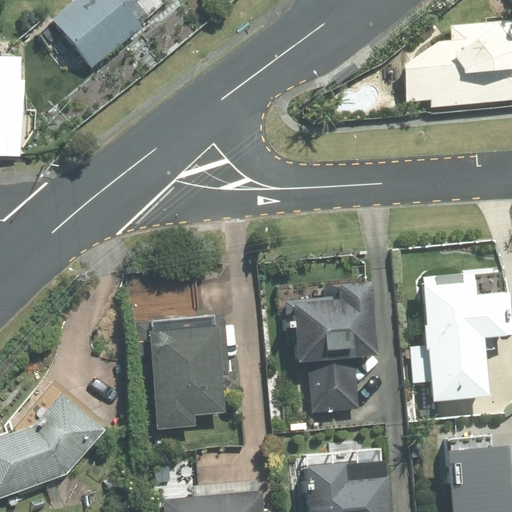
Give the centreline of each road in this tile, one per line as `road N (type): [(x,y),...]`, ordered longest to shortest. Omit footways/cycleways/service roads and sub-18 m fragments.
road 1 (residential): [(511,174),(87,201)]
road 2 (tertiary): [(352,0),(87,201)]
